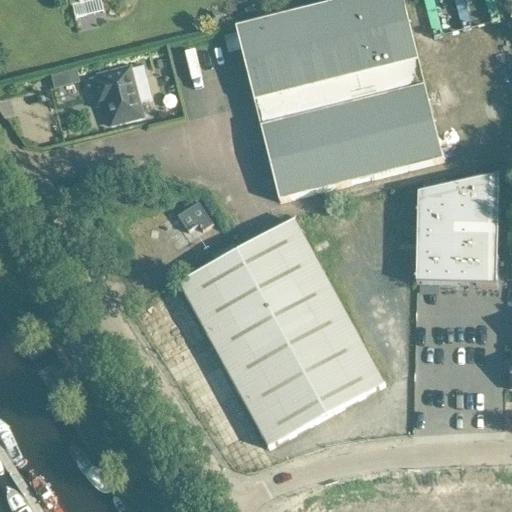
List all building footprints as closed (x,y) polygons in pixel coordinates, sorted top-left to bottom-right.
[(445,165),(425,88),(419,65),(403,0),(360,0),(237,31),(255,106),(280,206),(445,165)] [(99,82),(91,84),(95,101),(104,99),(111,129),(144,121),(140,107),(152,104),(144,70),(132,73),(131,71),(98,79),(99,82)] [(420,198),(417,288),(497,290),(500,179),(420,198)] [(199,206),(178,220),(188,236),(199,229),(203,235),(214,228),(199,206)] [(296,225),(197,279),(180,288),(270,453),(385,389),(296,225)]
